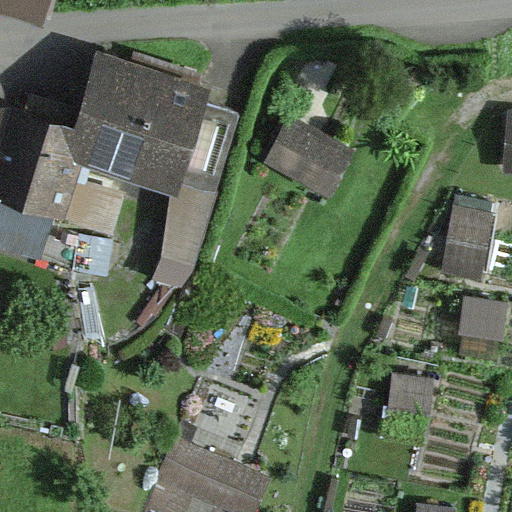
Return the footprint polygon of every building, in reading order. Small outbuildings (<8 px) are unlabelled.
[(0,241),(49,255),(60,213),(77,217),(94,155),(196,183),(226,74),(105,41),(84,117),(17,99),(13,113),(0,109),(0,241)] [(288,115),(264,165),(331,197),(355,148),(288,115)] [(456,197),(442,266),(484,274),(497,205),(456,197)] [(466,293),(458,332),(500,341),(508,302),(466,293)] [(177,511),(255,511),(272,470),(174,432),(147,500),(177,511)] [(416,511),(461,511),(462,504),(419,498),(416,511)]
